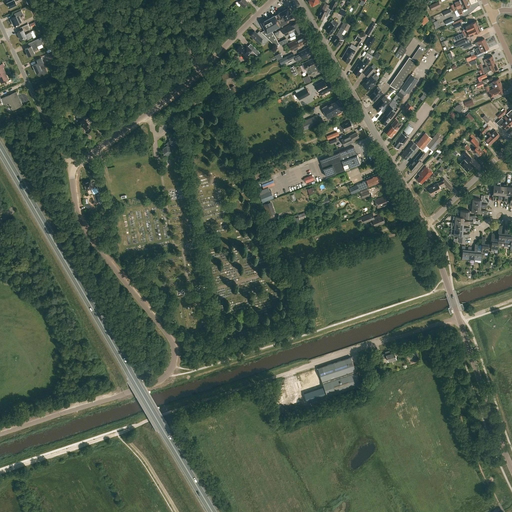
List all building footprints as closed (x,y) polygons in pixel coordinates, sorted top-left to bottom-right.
[(439,1),(429,5),(432,10),(441,6),(439,1)] [(456,10),(458,9),(460,15),(464,14),(461,8),(463,7),(463,9),(470,5),(468,1),(452,8),(453,10),(455,9),(456,10)] [(324,5),(323,7),(318,17),(320,18),(320,19),(321,19),(322,19),(323,20),(325,16),(327,17),(331,10),(328,8),(328,7),(324,5)] [(271,29),(280,23),(281,25),(288,22),(287,20),(293,17),(292,15),(289,9),(288,9),(288,8),(281,11),(280,11),(279,11),(277,12),(278,12),(277,13),(277,14),(265,21),(264,21),(262,22),(266,30),(261,32),(276,46),(279,44),(271,29)] [(341,8),(338,14),(344,16),(347,11),(341,8)] [(20,19),(18,16),(23,14),(21,10),(18,11),(14,13),(15,16),(11,18),(14,26),(19,23),(21,22),(21,21),(20,19)] [(326,29),(331,33),(337,26),(339,23),(334,19),(332,22),(331,22),(329,24),(329,25),(326,29)] [(462,30),(463,32),(479,25),(477,21),(465,26),(463,27),(464,29),(462,30)] [(366,35),(369,36),(376,24),(373,22),(366,35)] [(297,23),(293,25),(282,30),(285,35),(294,31),(296,34),(301,32),(297,23)] [(17,32),(21,40),(26,37),(27,39),(32,37),(30,32),(25,34),(24,32),(30,29),(27,24),(22,27),(23,29),(17,32)] [(479,25),(463,32),(463,33),(464,35),(466,34),(467,37),(481,30),(479,25)] [(336,35),(337,35),(335,38),(336,39),(332,42),(338,46),(343,40),(345,37),(341,34),(344,29),(341,27),(336,35)] [(266,43),(269,40),(259,31),(257,33),(255,31),(251,35),(258,43),(260,41),(262,43),(264,41),(266,43)] [(365,44),(370,47),(375,38),(371,35),(365,44)] [(307,40),(305,36),(303,37),(303,36),(288,43),(292,49),(297,47),(306,42),(306,41),(307,40)] [(405,49),(410,41),(406,38),(401,46),(405,49)] [(484,38),(477,42),(478,45),(479,47),(486,43),(484,38)] [(30,46),(25,49),(27,53),(26,53),(27,56),(28,56),(34,53),(34,51),(37,49),(34,42),(29,44),(30,46)] [(244,48),(241,45),(236,50),(244,58),(251,50),(257,55),(260,52),(251,43),(248,46),(247,45),(244,48)] [(479,47),(475,49),(477,54),(489,49),(486,43),(479,47)] [(350,47),(349,46),(342,58),(349,62),(356,50),(355,50),(357,47),(352,44),(350,47)] [(299,52),(300,54),(296,56),(299,61),(313,54),(312,52),(313,52),(311,48),(310,48),(309,47),(299,52)] [(390,84),(396,89),(424,51),(419,48),(411,58),(409,57),(390,84)] [(495,62),(492,56),(486,58),(486,59),(483,60),(486,66),(495,62)] [(306,71),(307,71),(309,75),(319,70),(316,66),(320,64),(316,58),(315,59),(314,57),(302,64),(306,71)] [(353,71),(359,75),(367,64),(368,64),(371,60),(366,57),(364,60),(359,57),(356,62),(358,63),(353,71)] [(33,65),(36,72),(38,76),(43,74),(42,70),(45,68),(42,63),(43,63),(41,58),(36,60),(37,63),(33,65)] [(480,69),(482,73),(485,72),(485,73),(489,71),(491,69),(492,71),(498,69),(495,62),(486,66),(483,67),(480,69)] [(4,67),(3,64),(0,64),(0,81),(1,84),(8,80),(2,67),(4,67)] [(294,65),(289,67),(293,75),(298,73),(294,65)] [(364,74),(368,77),(375,70),(371,66),(364,74)] [(221,77),(223,82),(233,77),(230,71),(221,77)] [(302,77),(305,83),(311,80),(308,74),(302,77)] [(375,74),(373,76),(371,75),(362,84),(369,90),(377,80),(376,79),(379,77),(378,75),(376,74),(375,74)] [(401,88),(408,93),(418,80),(410,74),(401,88)] [(493,88),(502,84),(499,78),(493,81),(495,86),(493,87),(493,88)] [(324,92),(325,94),(329,92),(328,90),(332,88),(329,82),(325,84),(323,81),(316,85),(321,94),(324,92)] [(487,91),(490,97),(499,93),(505,91),(502,84),(493,88),(490,90),(487,91)] [(377,88),(370,96),(374,100),(379,95),(380,96),(383,93),(380,90),(381,89),(381,88),(379,86),(378,87),(377,88)] [(296,93),(299,99),(309,94),(306,88),(296,93)] [(400,102),(405,95),(399,91),(395,98),(400,102)] [(14,92),(2,98),(4,104),(9,102),(12,110),(22,105),(18,96),(16,97),(14,92)] [(387,104),(390,100),(385,95),(374,107),(379,111),(386,103),(387,104)] [(380,120),(385,125),(395,112),(391,109),(393,107),(397,102),(393,99),(389,105),(389,104),(385,109),(383,112),(385,114),(380,120)] [(344,108),(340,101),(339,100),(328,106),(327,105),(322,108),(328,118),(332,116),(336,114),(337,114),(341,112),(340,111),(340,110),(344,108)] [(408,102),(403,108),(408,113),(413,106),(408,102)] [(81,127),(83,128),(86,132),(92,128),(88,124),(89,124),(87,121),(86,122),(85,120),(87,118),(88,118),(90,116),(84,110),(82,113),(84,115),(83,116),(80,113),(77,116),(80,120),(78,122),(81,126),(81,127)] [(465,117),(470,122),(474,118),(469,113),(465,117)] [(301,121),(305,129),(320,122),(316,114),(301,121)] [(481,117),(486,122),(489,119),(484,114),(481,117)] [(501,118),(496,122),(500,127),(503,124),(507,128),(511,123),(505,117),(504,117),(506,120),(505,121),(501,118)] [(387,134),(388,134),(391,136),(394,133),(397,130),(396,129),(401,124),(396,119),(391,125),(392,125),(386,132),(387,132),(387,134)] [(351,123),(350,121),(338,126),(341,132),(346,129),(348,129),(349,128),(353,126),(352,126),(353,125),(352,123),(351,123)] [(392,144),(397,148),(401,143),(400,143),(401,141),(403,143),(408,135),(407,135),(412,128),(407,124),(401,132),(400,131),(394,140),(395,141),(392,144)] [(489,132),(488,132),(495,139),(500,135),(496,130),(491,134),(489,132)] [(326,136),(328,140),(334,137),(339,135),(338,131),(326,136)] [(341,139),(344,146),(353,142),(352,140),(359,137),(356,132),(341,139)] [(416,143),(423,149),(427,145),(433,150),(443,138),(436,133),(432,138),(426,132),(416,143)] [(490,135),(485,140),(490,144),(495,139),(488,132),(488,133),(490,135)] [(178,136),(173,134),(169,138),(169,140),(164,144),(164,146),(162,148),(163,153),(168,155),(172,152),(172,149),(177,145),(177,143),(179,142),(178,136)] [(473,150),(478,155),(483,151),(478,146),(480,143),(474,137),(470,141),(476,147),(473,150)] [(414,150),(418,145),(416,143),(413,141),(402,154),(403,155),(402,156),(406,159),(413,150),(414,150)] [(320,159),(326,176),(361,163),(359,158),(358,158),(354,146),(320,159)] [(435,158),(439,153),(441,151),(439,149),(437,151),(433,156),(435,158)] [(409,166),(414,170),(417,166),(418,166),(422,161),(419,159),(420,158),(421,159),(425,153),(422,150),(409,166)] [(466,151),(463,154),(465,157),(460,163),(467,171),(473,165),(469,160),(472,157),(466,151)] [(420,176),(417,179),(421,183),(425,179),(426,179),(433,172),(426,167),(419,175),(420,176)] [(370,186),(369,186),(382,180),(379,173),(366,178),(367,180),(357,185),(359,191),(370,186)] [(304,178),(306,183),(314,180),(314,179),(312,175),(304,178)] [(453,187),(444,178),(441,181),(442,181),(440,182),(439,181),(437,182),(438,183),(434,185),(428,188),(431,194),(432,194),(433,194),(436,193),(435,192),(441,189),(439,186),(444,184),(450,190),(453,187)] [(92,183),(91,180),(84,183),(87,190),(91,188),(93,192),(96,191),(94,187),(92,183)] [(263,185),(264,189),(276,185),(274,180),(263,185)] [(497,182),(497,185),(493,185),(493,194),(492,194),(491,200),(494,200),(495,194),(499,194),(500,185),(500,183),(497,182)] [(359,191),(357,185),(349,188),(351,194),(359,191)] [(505,195),(506,186),(500,185),(499,194),(498,194),(498,201),(501,201),(501,195),(504,195),(505,195)] [(359,191),(362,198),(370,195),(369,190),(368,190),(367,188),(359,191)] [(271,190),(260,194),(263,202),(274,197),(271,190)] [(374,200),(377,208),(390,203),(388,197),(386,197),(385,196),(374,200)] [(481,206),(481,207),(487,207),(487,204),(481,204),(481,199),(472,198),(472,205),(481,206)] [(480,213),(486,214),(487,211),(480,210),(481,207),(481,206),(472,205),(471,211),(480,212),(480,213)] [(457,213),(457,216),(464,217),(468,217),(468,218),(475,219),(475,216),(469,215),(469,211),(457,210),(457,213)] [(371,227),(373,227),(375,227),(385,223),(382,214),(374,218),(372,213),(362,217),(364,223),(372,220),(373,221),(371,222),(370,223),(371,227)] [(470,222),(464,221),(464,217),(457,216),(455,216),(454,222),(463,223),(463,224),(472,225),(473,222),(470,222)] [(463,229),(463,230),(469,231),(469,228),(463,227),(463,224),(463,223),(454,222),(452,222),(451,228),(463,229)] [(462,236),(469,237),(469,234),(463,233),(463,230),(463,229),(451,228),(451,232),(454,232),(453,235),(462,236)] [(387,357),(388,361),(396,358),(394,352),(390,353),(389,351),(385,352),(386,354),(382,355),(383,358),(387,357)] [(351,356),(317,367),(317,368),(327,396),(360,385),(355,370),(357,369),(356,364),(353,365),(351,356)]
